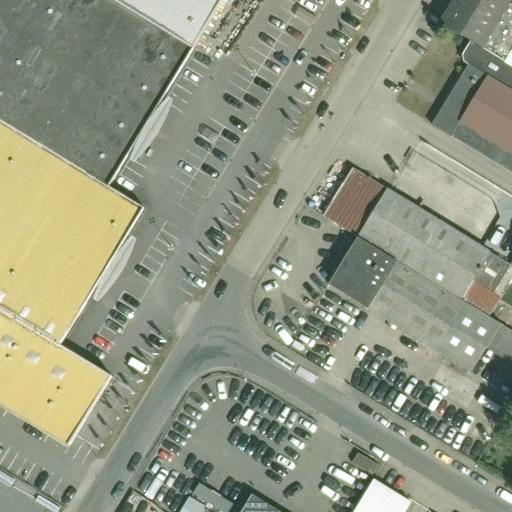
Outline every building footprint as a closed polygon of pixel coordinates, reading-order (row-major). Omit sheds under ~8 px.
[(116,380),(63,347),(144,217),(106,193),(227,0),(0,0),(0,406),(71,451),(116,380)] [(510,1),(508,0),(459,0),(441,29),(468,46),(455,66),(468,74),(438,121),(511,168),(511,21),(502,15),(510,1)] [(357,239),(328,287),(470,374),(485,349),(511,364),(511,331),(488,317),(511,277),(511,267),(353,169),(323,218),(357,239)] [(406,511),(412,503),(396,493),(375,480),(355,511),(279,511),(256,497),(246,511),(406,511)] [(220,511),(225,511),(231,503),(198,483),(191,494),(220,511)] [(187,497),(179,511),(204,511),(207,507),(187,497)]
